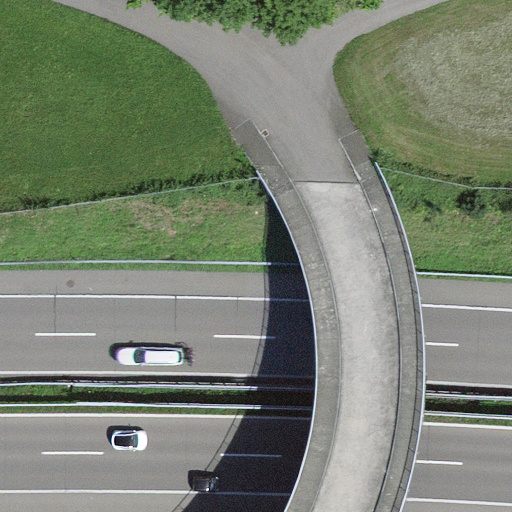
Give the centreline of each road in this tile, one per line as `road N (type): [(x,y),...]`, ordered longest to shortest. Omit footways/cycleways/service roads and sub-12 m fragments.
road 1 (motorway): [(511,349),(0,334)]
road 2 (motorway): [(0,457),(511,470)]
road 3 (unclassified): [(234,63),(314,155),(362,277),(372,383),(344,511)]
road 4 (residential): [(109,0),(183,28),(234,63)]
